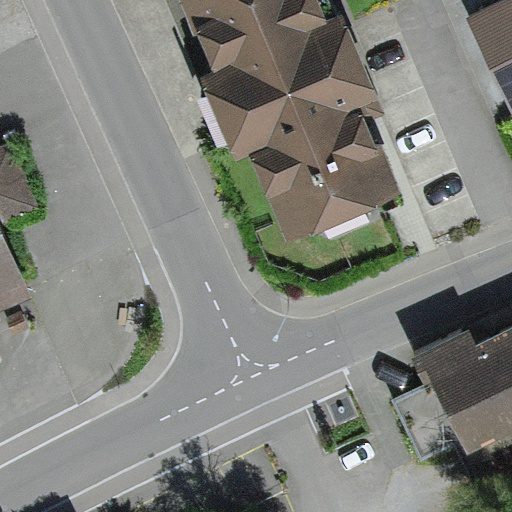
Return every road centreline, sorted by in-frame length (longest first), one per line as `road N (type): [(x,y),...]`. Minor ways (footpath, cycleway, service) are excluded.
road 1 (residential): [(249,380),(78,0)]
road 2 (residential): [(249,380),(511,272)]
road 3 (residential): [(0,501),(249,380)]
